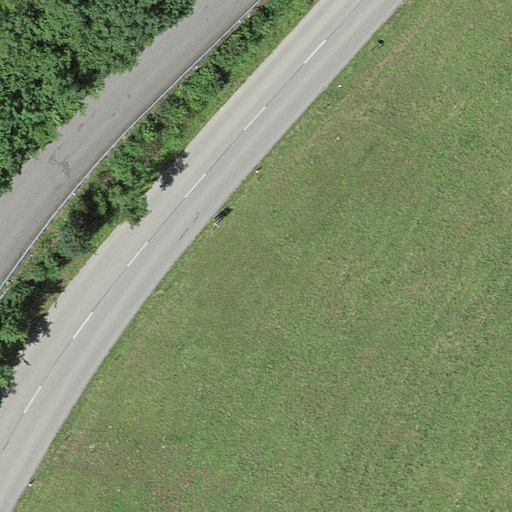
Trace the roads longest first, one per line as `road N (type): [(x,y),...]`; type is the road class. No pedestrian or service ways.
road 1 (tertiary): [(0,467),(94,317),(266,108),(367,0)]
road 2 (tertiary): [(221,0),(140,77),(0,242)]
